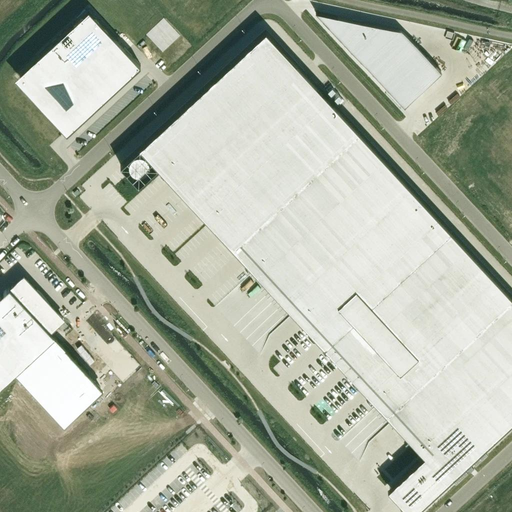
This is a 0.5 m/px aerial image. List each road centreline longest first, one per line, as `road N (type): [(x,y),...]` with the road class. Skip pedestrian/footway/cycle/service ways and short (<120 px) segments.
road 1 (unclassified): [(35,212),(267,2),(511,256)]
road 2 (unclassified): [(313,511),(35,212)]
